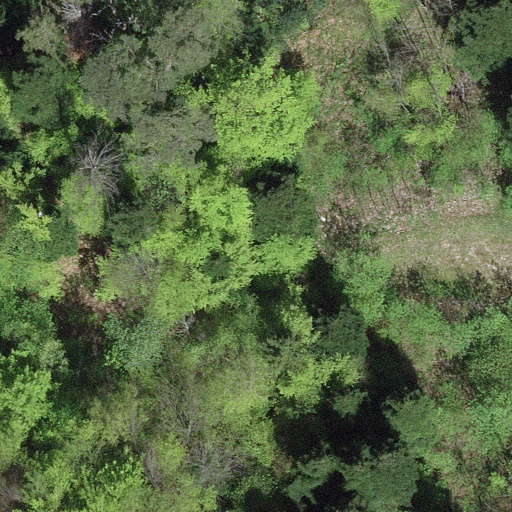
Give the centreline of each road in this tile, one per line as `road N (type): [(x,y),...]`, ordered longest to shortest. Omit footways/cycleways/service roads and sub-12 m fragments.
road 1 (track): [(0,267),(69,307),(173,320),(338,267)]
road 2 (track): [(511,256),(394,257),(338,267)]
